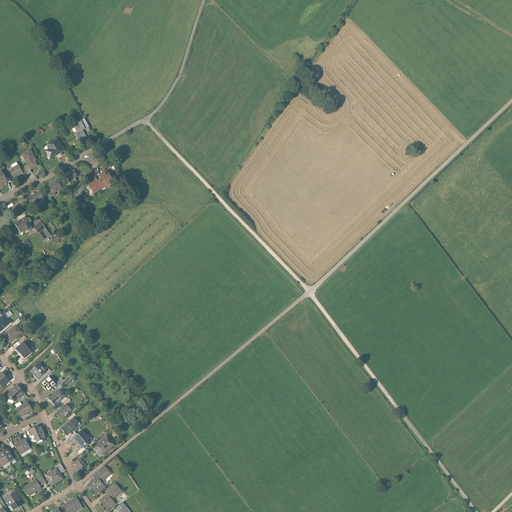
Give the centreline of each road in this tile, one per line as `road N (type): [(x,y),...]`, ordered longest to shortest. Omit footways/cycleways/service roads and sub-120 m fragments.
road 1 (track): [(475,511),(309,292),(144,120),(177,82),(203,0)]
road 2 (track): [(511,102),(309,292),(75,485)]
road 3 (residential): [(144,120),(0,202)]
